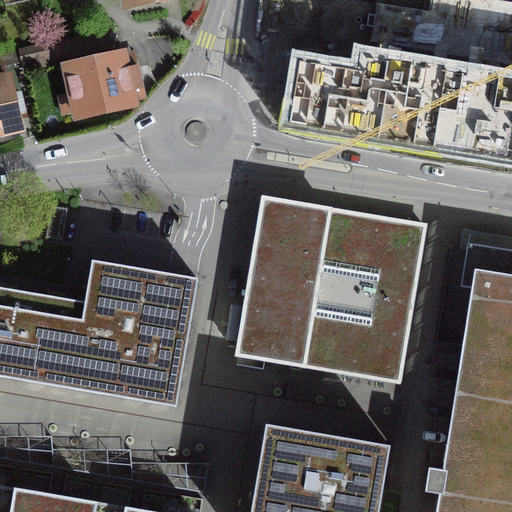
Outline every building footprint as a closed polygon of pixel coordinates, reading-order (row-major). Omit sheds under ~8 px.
[(111,30),(20,49),(25,70),(57,63),(55,55),(114,42),(111,30)] [(126,68),(123,53),(66,65),(77,118),(135,106),(131,89),(142,87),(138,66),(126,68)] [(298,63),(288,126),(511,162),(511,83),(360,58),(357,72),(298,63)] [(0,133),(19,129),(8,78),(0,79),(0,133)] [(423,226),(264,200),(252,277),(239,357),(399,381),(416,273),(423,226)] [(511,511),(511,248),(468,241),(460,288),(472,290),(442,469),(429,466),(425,492),(436,494),(432,511),(511,511)] [(114,396),(176,407),(198,280),(178,276),(92,261),(84,303),(0,288),(0,376),(12,379),(114,396)] [(378,511),(389,446),(264,425),(249,511),(378,511)] [(0,511),(157,511),(133,508),(57,495),(0,485),(0,511)]
